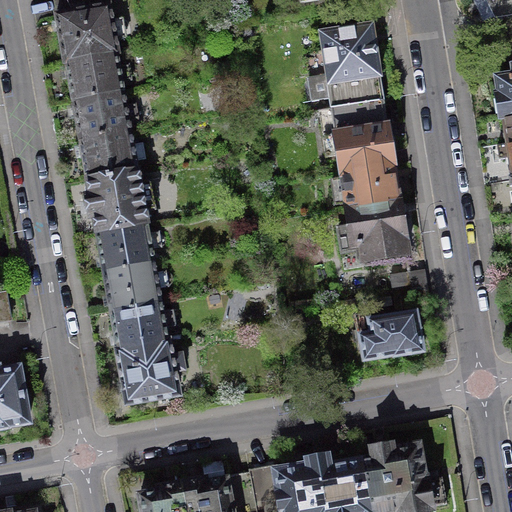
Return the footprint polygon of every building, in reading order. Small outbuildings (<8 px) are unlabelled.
[(56,15),(58,26),(64,63),(118,53),(116,41),(125,39),(124,37),(125,36),(122,20),(121,20),(121,18),(112,19),(109,6),(89,10),(87,0),(57,0),(60,15),(56,15)] [(511,0),(494,0),(501,15),(511,13),(511,0)] [(331,109),(383,100),(373,36),(372,26),(321,34),(324,51),(314,52),(315,57),(306,59),(309,80),(312,101),(329,98),(331,109)] [(500,116),(511,114),(511,51),(511,52),(511,56),(511,76),(498,79),(500,95),(497,95),(500,116)] [(73,102),(123,93),(116,55),(118,54),(118,53),(64,63),(64,64),(66,64),(68,72),(73,102)] [(123,93),(73,102),(75,111),(80,142),(130,133),(123,93)] [(389,138),(383,100),(331,109),(319,110),(326,157),(338,155),(341,173),(393,164),(389,138)] [(508,143),(511,142),(511,114),(500,116),(501,118),(504,117),(507,136),(508,143)] [(87,181),(138,172),(137,170),(137,171),(130,133),(80,142),(82,150),(87,179),(86,180),(87,181)] [(511,178),(511,179),(511,180),(511,179),(511,142),(508,143),(497,145),(499,159),(510,158),(511,168),(511,178)] [(394,165),(393,164),(341,173),(341,174),(343,174),(344,179),(332,181),(335,205),(348,203),(348,208),(347,208),(347,209),(399,201),(399,199),(398,200),(398,199),(393,172),(392,165),(394,165)] [(96,233),(147,224),(138,172),(87,181),(89,196),(85,196),(87,207),(89,219),(93,218),(96,233)] [(400,208),(399,201),(347,209),(350,226),(338,228),(342,253),(362,250),(364,260),(371,265),(408,259),(400,208)] [(103,272),(153,263),(146,224),(147,224),(96,233),(96,234),(97,234),(102,264),(103,272)] [(160,303),(153,263),(103,272),(109,303),(111,311),(160,303)] [(420,270),(390,275),(393,292),(423,287),(421,278),(420,270)] [(425,298),(423,287),(393,292),(395,310),(426,305),(425,298)] [(0,322),(10,320),(5,292),(0,293),(0,428),(8,427),(8,426),(29,423),(25,404),(26,404),(22,387),(19,368),(0,371),(0,322)] [(116,351),(170,341),(169,340),(167,341),(165,328),(175,326),(172,311),(162,313),(160,303),(111,311),(116,341),(117,350),(116,350),(116,351)] [(361,338),(364,360),(394,355),(394,356),(423,351),(419,332),(417,322),(416,313),(371,321),(370,313),(355,316),(359,338),(361,338)] [(172,356),(170,341),(116,351),(123,390),(124,399),(126,398),(127,405),(177,396),(175,389),(178,388),(175,372),(185,370),(182,355),(172,356)] [(365,460),(374,511),(391,511),(398,511),(426,511),(427,510),(432,509),(432,507),(446,504),(441,478),(427,481),(426,479),(425,479),(419,446),(392,450),(391,446),(382,447),(373,449),(374,459),(365,460)] [(374,511),(365,460),(329,467),(327,457),(317,459),(308,460),(309,465),(287,469),(286,464),(250,470),(250,472),(257,511),(374,511)] [(194,482),(183,484),(187,511),(257,511),(250,472),(225,476),(226,480),(206,484),(205,480),(194,482)] [(187,511),(183,484),(171,486),(159,488),(160,492),(139,495),(142,511),(187,511)]
